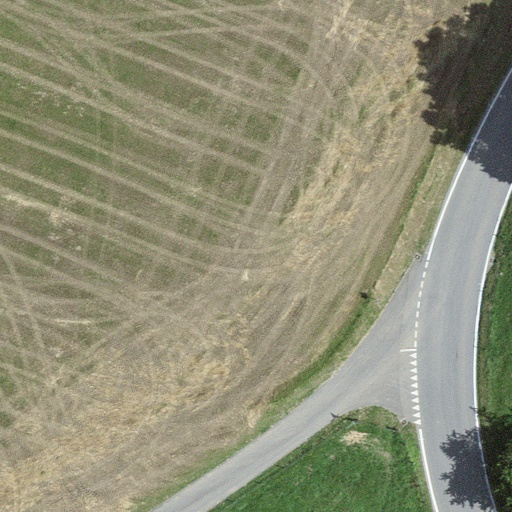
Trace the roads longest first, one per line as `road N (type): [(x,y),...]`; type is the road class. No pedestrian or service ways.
road 1 (unclassified): [(180,511),(391,354),(446,351)]
road 2 (tertiary): [(511,125),(454,273),(446,351)]
road 3 (tertiary): [(446,351),(450,425),(469,511)]
